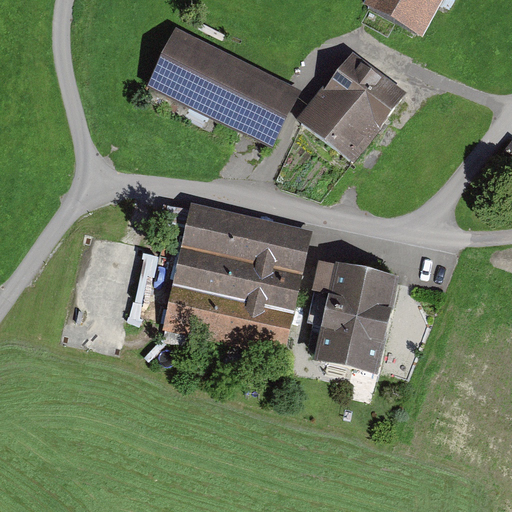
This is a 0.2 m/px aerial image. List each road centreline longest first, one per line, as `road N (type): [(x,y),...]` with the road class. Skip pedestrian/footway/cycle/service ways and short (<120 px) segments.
road 1 (unclassified): [(511,116),(412,231),(205,191),(93,189),(0,309)]
road 2 (track): [(259,201),(309,93),(349,47),(511,113)]
road 3 (track): [(93,189),(64,66),(65,0)]
road 4 (track): [(343,219),(430,77)]
road 5 (track): [(289,364),(326,216)]
